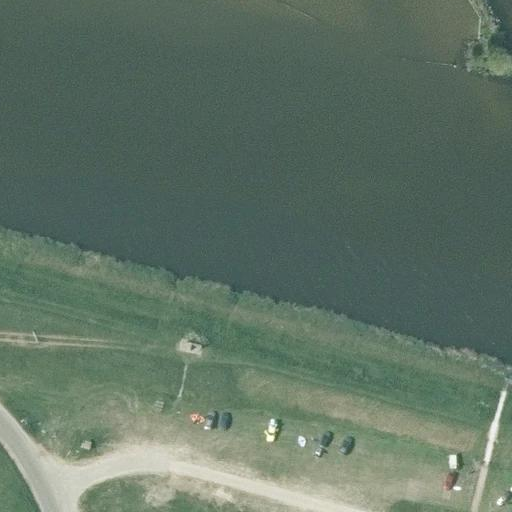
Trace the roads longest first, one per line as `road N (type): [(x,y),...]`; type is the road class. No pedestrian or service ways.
road 1 (track): [(0,307),(164,354),(220,357),(511,434)]
road 2 (track): [(322,511),(141,464),(48,491)]
road 3 (track): [(198,361),(0,339)]
